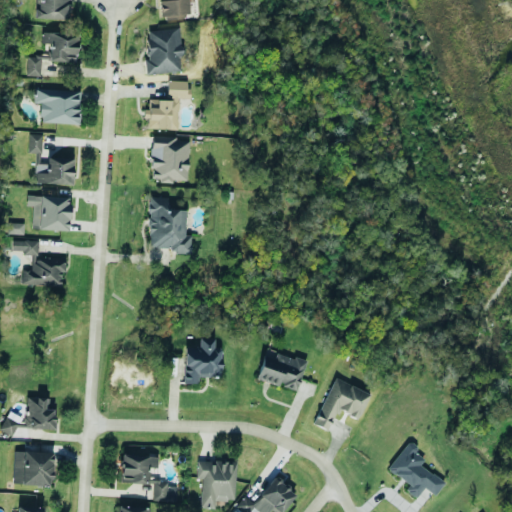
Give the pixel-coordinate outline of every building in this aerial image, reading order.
[(68,0),(34,0),(34,19),(68,20),(68,0)] [(188,17),(186,0),(157,0),(159,18),(188,17)] [(144,74),(180,71),(176,28),(144,31),(147,59),(143,59),(144,74)] [(48,61),(75,62),(75,33),(40,32),(40,43),(48,44),(48,61)] [(39,57),(25,56),(25,75),(38,76),(39,57)] [(175,129),(177,98),(186,99),(187,81),(166,80),(165,100),(147,99),(147,109),(142,109),(142,117),(146,117),(146,128),(175,129)] [(78,124),(80,91),(32,88),(32,102),(39,103),(38,122),(78,124)] [(26,152),(40,153),(41,134),(27,133),(26,152)] [(185,181),(187,138),(150,137),(148,180),(185,181)] [(71,159),(34,159),(34,184),(66,183),(66,176),(71,176),(71,159)] [(31,206),(30,229),(67,230),(68,197),(25,195),(25,206),(31,206)] [(184,210),(165,209),(165,197),(148,197),(146,249),(189,251),(189,235),(183,235),(184,210)] [(22,223),(7,222),(7,234),(22,234),(22,223)] [(20,285),(59,286),(60,273),(62,273),(63,258),(36,257),(36,241),(11,240),(11,250),(22,250),(22,255),(30,255),(29,270),(21,269),(20,285)] [(183,346),(181,383),(196,384),(196,376),(219,377),(220,348),(212,347),(212,339),(198,338),(197,347),(183,346)] [(262,355),(254,379),(277,386),(277,385),(296,390),(304,361),(275,353),(273,358),(262,355)] [(312,424),(326,430),(336,409),(357,419),(368,394),(333,377),(312,424)] [(52,429),(53,409),(46,409),(46,397),(25,397),(24,421),(2,420),(1,432),(12,432),(13,428),(52,429)] [(418,466),(422,458),(412,453),(416,447),(405,440),(387,471),(408,484),(404,491),(415,498),(422,487),(434,495),(442,481),(418,466)] [(11,484),(50,485),(51,452),(12,450),(11,484)] [(156,456),(120,454),(118,482),(152,484),(151,500),(175,501),(175,487),(166,486),(166,480),(147,479),(148,467),(156,468),(156,456)] [(195,461),(194,478),(200,478),(199,507),(213,508),(213,500),(233,501),(235,461),(211,460),(211,461),(195,461)] [(234,507),(241,511),(248,511),(251,507),(258,511),(267,511),(269,510),(272,511),(281,511),(295,492),(271,477),(254,504),(242,496),(234,507)]
